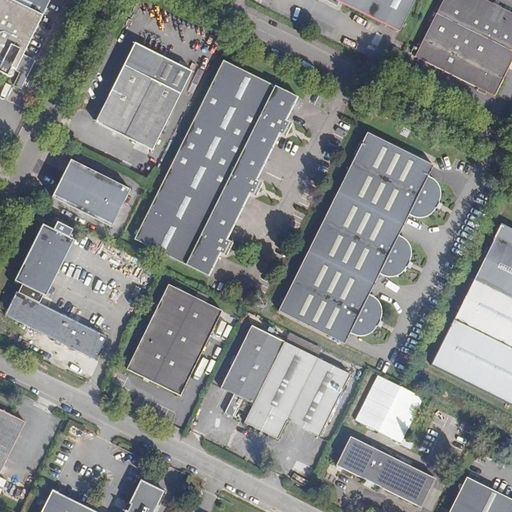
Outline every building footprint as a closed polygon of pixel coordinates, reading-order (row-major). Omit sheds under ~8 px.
[(22,74),(30,58),(24,55),(51,0),(0,0),(0,62),(2,63),(0,67),(0,72),(9,77),(14,76),(14,74),(13,71),(13,69),(20,73),(22,74)] [(398,33),(413,0),(322,0),(339,8),(341,4),(398,33)] [(511,57),(511,14),(482,0),(440,0),(413,57),(493,97),(511,57)] [(192,72),(134,43),(94,122),(152,151),(192,72)] [(35,61),(30,58),(22,74),(20,73),(14,86),(21,89),(35,61)] [(207,92),(288,130),(291,124),(284,121),(296,97),(222,61),(207,92)] [(284,137),(288,130),(207,92),(133,240),(206,276),(218,253),(225,256),(231,244),(224,240),(248,193),(254,197),(261,184),(254,181),(278,133),(284,137)] [(374,107),(366,103),(362,111),(370,116),(374,107)] [(437,201),(438,197),(439,194),(438,190),(437,187),(436,184),(433,181),(431,179),(429,177),(426,176),(431,166),(365,133),(349,164),(334,193),(306,250),(275,311),(342,344),(343,342),(348,333),(352,335),(355,336),(358,336),(362,336),(366,335),(369,333),(372,330),(375,327),(378,320),(379,316),(380,312),(379,308),(378,305),(377,302),(374,299),(372,297),(369,296),(367,294),(373,284),(378,274),(381,276),(384,277),(387,277),(391,277),(395,276),(399,274),(402,271),(404,268),(408,260),(409,257),(409,253),(409,249),(408,246),(406,243),(404,240),(401,238),(399,236),(397,235),(401,226),(407,215),(411,216),(414,217),(417,218),(421,218),(425,217),(428,215),(432,212),(434,208),(436,205),(437,201)] [(131,191),(71,161),(52,199),(112,229),(131,191)] [(45,286),(53,270),(73,230),(58,222),(57,225),(54,230),(51,228),(43,225),(15,281),(23,285),(19,293),(17,292),(6,315),(57,340),(63,343),(96,360),(107,336),(35,300),(39,292),(42,293),(45,286)] [(511,228),(502,223),(431,365),(511,405),(511,228)] [(60,273),(53,270),(45,286),(52,289),(60,273)] [(152,379),(151,381),(181,396),(211,336),(214,338),(220,326),(217,324),(223,312),(169,285),(127,369),(145,378),(146,376),(152,379)] [(248,413),(283,343),(252,327),(221,389),(234,395),(225,413),(235,417),(239,409),(248,413)] [(350,376),(283,343),(248,413),(249,414),(245,423),(278,439),(287,421),(320,437),(350,376)] [(423,398),(378,376),(355,421),(369,428),(401,444),(403,438),(423,398)] [(0,408),(0,473),(26,422),(0,408)] [(362,442),(351,437),(337,466),(421,507),(435,479),(362,442)] [(511,511),(511,499),(467,477),(449,511),(511,511)] [(125,511),(97,511),(53,490),(42,511),(154,511),(164,491),(142,480),(130,503),(131,504),(128,510),(126,510),(125,511)]
